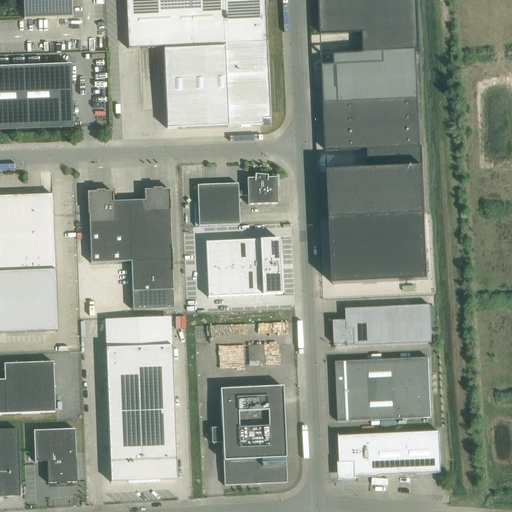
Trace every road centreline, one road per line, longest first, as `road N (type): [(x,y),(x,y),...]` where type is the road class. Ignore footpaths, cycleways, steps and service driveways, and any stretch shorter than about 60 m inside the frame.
road 1 (unclassified): [(316,503),(300,146)]
road 2 (unclassified): [(0,158),(300,146)]
road 3 (unclassified): [(476,511),(316,503)]
road 4 (unclassified): [(300,146),(294,0)]
road 5 (unclassified): [(185,511),(316,503)]
